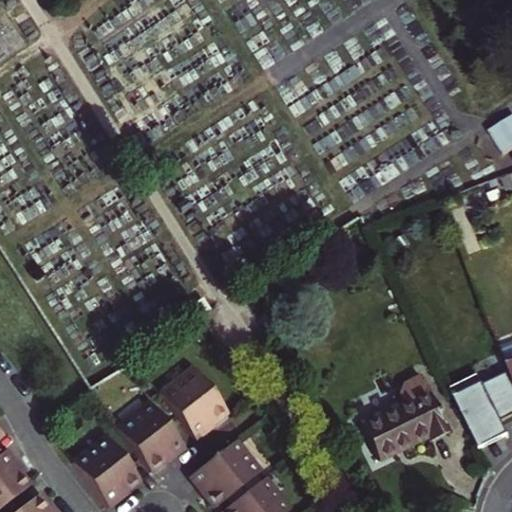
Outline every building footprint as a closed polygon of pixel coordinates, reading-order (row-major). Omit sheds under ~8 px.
[(511,159),(511,120),(486,132),(499,160),(510,155),(511,159)] [(475,374),(446,388),(475,450),(504,436),(498,423),(511,415),(511,364),(502,368),(504,374),(479,384),(475,374)] [(206,425),(220,415),(187,370),(155,395),(189,440),(202,432),(199,428),(202,425),(205,423),(206,425)] [(443,430),(420,382),(402,390),(405,397),(358,420),(376,456),(410,440),(423,433),(426,439),(443,430)] [(112,428),(146,471),(160,460),(159,458),(162,456),(164,453),(168,457),(179,448),(144,403),(112,428)] [(208,490),(217,502),(262,465),(237,434),(204,461),(213,473),(204,480),(207,485),(210,488),(208,490)] [(117,493),(131,483),(97,439),(65,463),(100,509),(112,500),(109,496),(112,494),(115,491),(117,493)] [(0,505),(24,487),(13,473),(11,474),(9,472),(7,468),(11,465),(2,453),(0,454),(0,505)] [(204,480),(213,473),(204,461),(193,470),(202,482),(204,480)] [(282,511),(285,510),(260,479),(218,511),(282,511)] [(43,511),(44,511),(33,498),(14,511),(43,511)]
